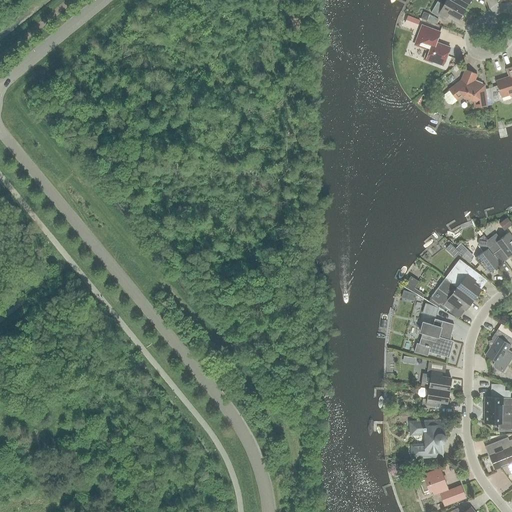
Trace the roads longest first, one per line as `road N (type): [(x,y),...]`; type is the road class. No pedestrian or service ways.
road 1 (unclassified): [(270,511),(259,466),(234,417),(0,130)]
road 2 (residential): [(502,511),(466,451),(466,350),(478,320),(511,290)]
road 3 (unclassified): [(0,84),(103,0)]
